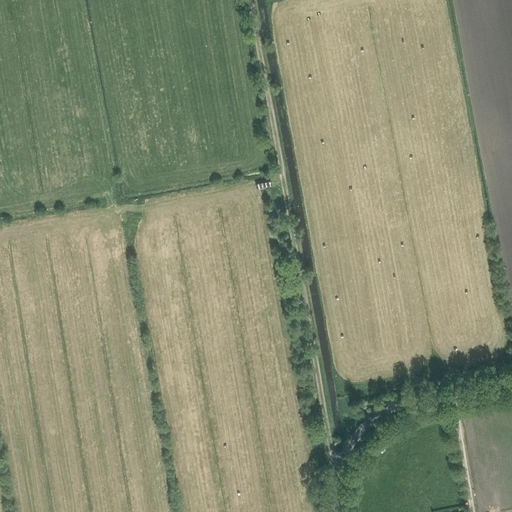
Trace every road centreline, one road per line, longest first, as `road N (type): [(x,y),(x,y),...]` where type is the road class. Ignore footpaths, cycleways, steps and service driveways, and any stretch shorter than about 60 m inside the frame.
road 1 (track): [(247,0),(330,451),(341,464)]
road 2 (unclassified): [(342,511),(341,464),(374,419),(429,393),(511,379)]
